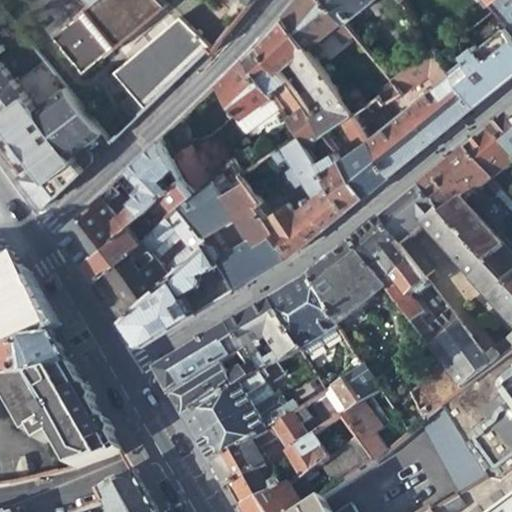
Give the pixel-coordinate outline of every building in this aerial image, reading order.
[(59,0),(73,18),(75,20),(52,37),(85,78),(105,57),(169,6),(163,0),(59,0)] [(354,34),(344,22),(326,0),(300,0),(285,19),(311,56),(321,49),(315,40),(330,28),(342,44),(354,34)] [(326,0),(344,22),(371,0),(326,0)] [(511,0),(494,0),(489,4),(494,11),(507,26),(508,27),(511,32),(511,0)] [(144,111),(212,52),(179,17),(117,77),(144,111)] [(319,100),(305,111),(323,136),(338,125),(351,115),(311,56),(285,19),(275,30),(259,47),(279,75),(293,64),(319,100)] [(450,72),(478,107),(511,78),(511,32),(508,27),(507,26),(450,72)] [(42,204),(45,204),(47,206),(79,177),(87,169),(86,167),(76,156),(100,136),(98,134),(58,93),(38,108),(27,94),(9,71),(0,59),(0,55),(5,51),(0,44),(0,129),(9,129),(12,133),(25,150),(27,154),(33,160),(21,181),(42,204)] [(279,75),(259,47),(244,61),(280,110),(299,137),(306,148),(312,144),(323,136),(305,111),(279,75)] [(351,115),(361,129),(377,116),(385,127),(396,119),(392,113),(406,101),(411,107),(415,103),(406,92),(436,68),(445,79),(450,72),(431,48),(390,80),(398,91),(383,102),(377,95),(351,115)] [(245,136),(280,110),(244,61),(215,88),(241,118),(235,123),(245,136)] [(279,75),(305,111),(319,100),(293,64),(279,75)] [(436,68),(406,92),(415,103),(445,79),(436,68)] [(385,127),(369,140),(393,175),(478,107),(450,72),(445,79),(415,103),(411,107),(396,119),(385,127)] [(355,150),(340,160),(366,196),(393,175),(369,140),(361,129),(351,115),(338,125),(355,150)] [(511,121),(508,118),(490,133),(511,157),(511,121)] [(495,181),(511,167),(511,157),(490,133),(468,152),(495,181)] [(243,175),(288,257),(318,234),(348,210),(306,148),(299,137),(243,175)] [(132,200),(134,202),(142,211),(161,194),(181,176),(171,157),(161,138),(146,153),(129,168),(147,188),(132,200)] [(189,144),(171,157),(181,176),(196,192),(213,177),(189,144)] [(318,152),(312,144),(306,148),(348,210),(366,196),(340,160),(335,152),(324,159),(319,151),(318,152)] [(477,197),(495,181),(468,152),(419,190),(511,289),(511,253),(466,204),(475,195),(477,197)] [(268,269),(288,257),(243,175),(234,158),(213,177),(196,192),(180,207),(204,236),(238,218),(268,269)] [(196,192),(181,176),(161,194),(171,206),(150,225),(140,213),(84,264),(101,286),(114,305),(124,318),(205,241),(204,236),(180,207),(196,192)] [(75,253),(84,264),(140,213),(142,211),(134,202),(125,210),(116,198),(118,196),(111,188),(100,197),(59,233),(71,248),(75,253)] [(511,289),(419,190),(380,222),(424,278),(438,295),(451,285),(432,261),(409,237),(423,224),(475,277),(474,280),(511,319),(511,289)] [(405,294),(424,278),(380,222),(351,245),(372,272),(382,264),(397,283),(387,291),(409,319),(420,310),(408,295),(407,296),(405,294)] [(234,290),(205,241),(124,318),(121,321),(136,342),(147,344),(165,333),(225,296),(234,290)] [(385,289),(372,272),(351,245),(312,277),(340,327),(385,289)] [(302,350),(340,327),(312,277),(288,291),(270,302),(302,350)] [(0,323),(3,323),(4,341),(56,335),(42,310),(30,291),(27,286),(15,278),(0,278),(0,323)] [(228,328),(243,352),(251,365),(258,377),(279,364),(302,350),(270,302),(250,314),(228,328)] [(418,331),(432,348),(461,325),(447,307),(418,331)] [(464,371),(455,379),(467,393),(508,362),(498,350),(488,358),(461,325),(432,348),(442,362),(451,355),(464,371)] [(169,396),(224,364),(243,352),(228,328),(205,342),(155,372),(161,382),(169,396)] [(0,382),(40,378),(72,369),(75,368),(59,340),(56,335),(4,341),(0,341),(0,382)] [(511,511),(511,358),(508,362),(467,393),(447,408),(490,477),(466,492),(433,511),(511,511)] [(232,376),(224,364),(169,396),(175,406),(184,421),(258,377),(251,365),(232,376)] [(286,374),(279,364),(258,377),(184,421),(190,431),(198,444),(255,409),(276,396),(268,384),(286,374)] [(366,367),(346,380),(363,406),(366,404),(383,393),(366,367)] [(0,382),(0,389),(11,409),(52,405),(85,393),(78,381),(72,369),(40,378),(0,382)] [(414,395),(429,422),(447,408),(467,393),(455,379),(448,369),(414,395)] [(298,396),(320,391),(317,380),(295,385),(298,396)] [(326,393),(343,419),(363,406),(346,380),(329,391),(326,393)] [(55,442),(72,472),(82,469),(121,455),(111,439),(92,405),(85,393),(52,405),(11,409),(27,438),(35,434),(43,448),(55,442)] [(276,396),(255,409),(198,444),(204,454),(212,467),(303,408),(298,400),(289,406),(282,393),(276,396)] [(342,420),(358,442),(381,425),(366,404),(363,406),(343,419),(342,420)] [(278,436),(289,453),(311,439),(304,427),(315,419),(307,406),(303,408),(212,467),(220,480),(227,493),(232,490),(271,465),(260,448),(278,436)] [(434,438),(466,492),(490,477),(447,408),(429,422),(412,436),(397,447),(371,468),(386,487),(411,467),(410,465),(421,456),(419,454),(428,447),(426,443),(434,438)] [(333,425),(350,448),(358,442),(342,420),(333,425)] [(345,485),(371,468),(397,447),(381,425),(358,442),(350,448),(330,461),(345,485)] [(288,454),(305,478),(318,469),(329,462),(322,452),(324,451),(315,436),(311,439),(289,453),(288,454)] [(287,490),(271,465),(232,490),(243,510),(278,495),(287,490)] [(334,493),(318,469),(305,478),(292,487),(306,511),(334,493)] [(158,511),(145,489),(137,476),(99,494),(108,511),(158,511)] [(306,511),(292,487),(287,490),(278,495),(243,510),(243,511),(304,511),(305,511),(306,511)]
